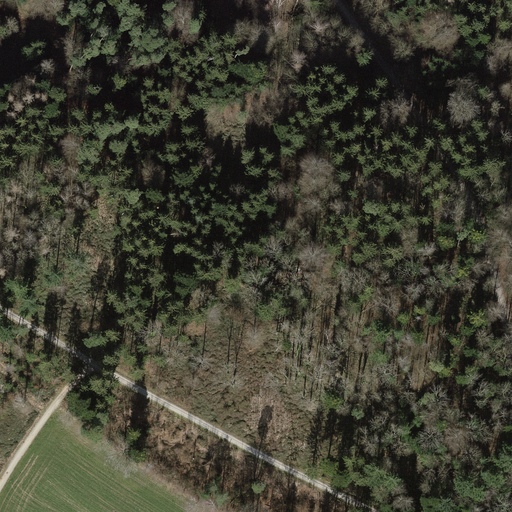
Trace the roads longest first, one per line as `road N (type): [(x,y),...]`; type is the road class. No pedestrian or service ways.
road 1 (track): [(370,511),(0,305)]
road 2 (track): [(335,0),(469,196),(504,285),(511,335)]
road 3 (track): [(0,487),(94,363)]
